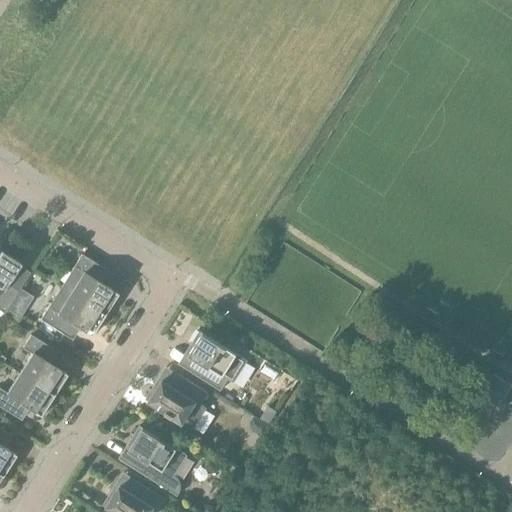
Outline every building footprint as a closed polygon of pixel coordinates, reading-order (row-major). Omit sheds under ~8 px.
[(1,248),(0,249),(0,310),(3,312),(18,289),(7,281),(19,262),(11,257),(12,254),(1,248)] [(81,254),(60,286),(106,315),(117,298),(115,296),(117,292),(97,280),(104,269),(81,254)] [(40,319),(63,333),(70,322),(90,334),(92,331),(95,333),(106,315),(60,286),(40,319)] [(247,360),(220,343),(219,344),(199,331),(190,344),(194,346),(189,354),(199,360),(192,372),(220,390),(227,379),(233,382),(247,360)] [(19,373),(55,396),(66,378),(64,376),(66,373),(46,361),(53,349),(30,334),(22,347),(31,353),(19,373)] [(0,388),(0,406),(12,414),(19,402),(39,415),(41,411),(44,413),(55,396),(19,373),(6,392),(0,388)] [(208,393),(179,375),(172,386),(162,380),(157,388),(153,386),(145,399),(165,412),(192,430),(206,408),(200,404),(208,393)] [(269,425),(277,411),(267,405),(259,418),(269,425)] [(262,436),(269,425),(259,418),(253,415),(249,423),(250,430),(260,436),(262,436)] [(160,438),(159,438),(139,426),(131,439),(134,441),(122,460),(177,495),(178,494),(178,493),(179,491),(180,489),(180,488),(180,487),(180,486),(180,484),(179,482),(178,479),(177,478),(176,477),(174,475),(185,457),(187,455),(160,438)] [(0,473),(4,476),(15,459),(13,457),(15,454),(0,444),(0,433),(2,430),(0,428),(0,473)] [(161,511),(158,510),(165,498),(136,480),(129,492),(119,485),(114,493),(111,491),(103,504),(114,511),(161,511)]
